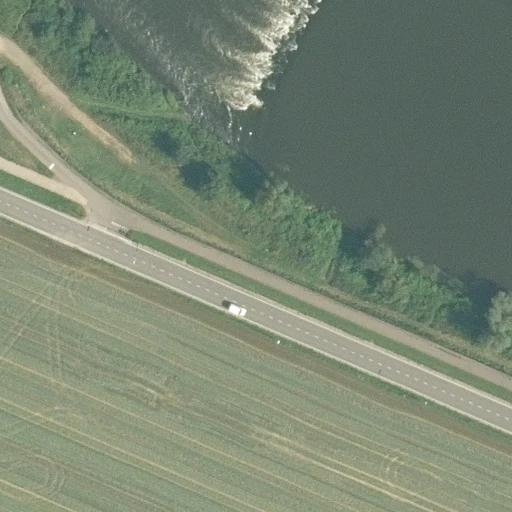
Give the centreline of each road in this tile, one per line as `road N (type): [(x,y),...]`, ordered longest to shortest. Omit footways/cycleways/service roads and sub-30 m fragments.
road 1 (tertiary): [(100,240),(511,417)]
road 2 (track): [(0,41),(58,95),(244,233)]
road 3 (unclassified): [(0,104),(98,199),(100,240)]
